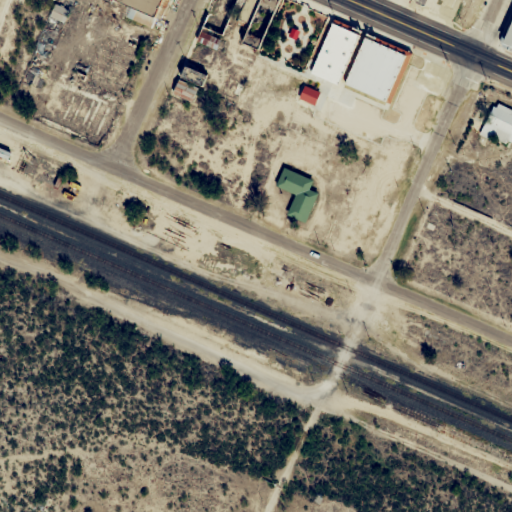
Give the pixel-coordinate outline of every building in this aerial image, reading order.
[(150,23),(159,0),(104,0),(103,4),(150,23)] [(260,49),(278,0),(238,0),(231,20),(248,27),(242,42),(260,49)] [(511,54),(511,2),(493,45),(511,54)] [(69,11),(55,4),(50,15),(63,22),(69,11)] [(221,35),(217,34),(222,18),(206,12),(190,60),(211,67),(221,35)] [(304,73),(333,85),(354,32),(326,20),(304,73)] [(340,83),(386,102),(407,51),(361,32),(340,83)] [(511,146),(511,110),(494,103),(480,132),(511,146)] [(8,151),(0,146),(0,155),(5,158),(8,151)] [(270,186),(290,194),(281,215),(299,223),(312,191),(305,188),(309,178),(279,165),(270,186)]
